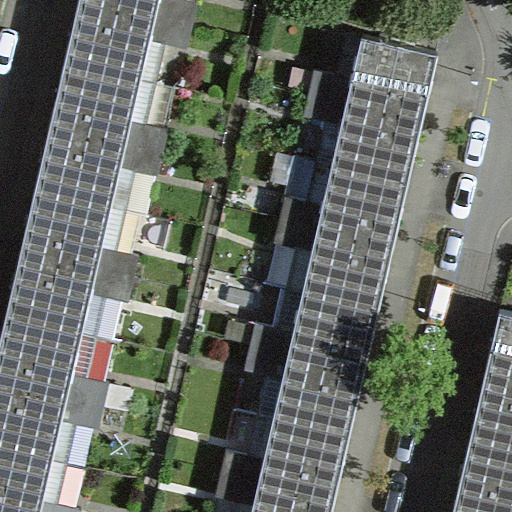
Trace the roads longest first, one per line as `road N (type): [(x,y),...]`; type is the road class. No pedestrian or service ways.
road 1 (residential): [(411,511),(481,217),(511,174)]
road 2 (residential): [(35,0),(0,156)]
